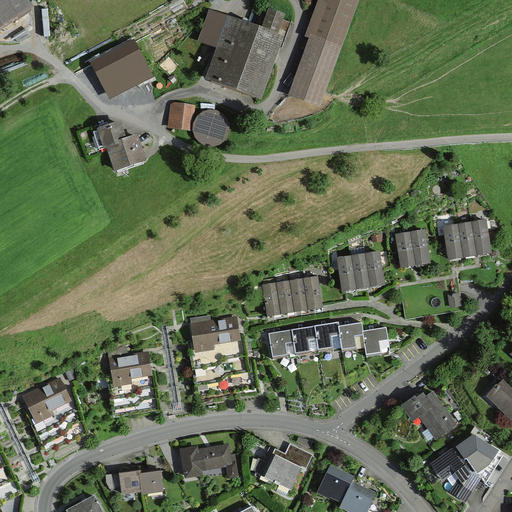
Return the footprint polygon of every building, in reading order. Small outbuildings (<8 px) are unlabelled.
[(0,0),(0,30),(32,10),(25,0),(0,0)] [(320,108),(355,0),(320,0),(288,97),(320,108)] [(260,101),(283,38),(230,19),(207,82),(260,101)] [(134,39),(90,62),(110,99),(153,77),(134,39)] [(195,107),(172,104),(169,129),(192,132),(195,107)] [(118,122),(97,129),(103,148),(107,147),(115,172),(145,162),(137,137),(124,141),(118,122)] [(485,224),(472,226),(477,255),(490,253),(485,224)] [(472,226),(459,228),(464,257),(477,255),(472,226)] [(459,228),(446,230),(451,260),(464,257),(459,228)] [(411,236),(415,266),(428,264),(424,234),(411,236)] [(402,267),(415,266),(411,236),(398,238),(402,267)] [(379,255),(366,257),(370,287),(383,285),(379,255)] [(366,257),(353,259),(357,288),(370,287),(366,257)] [(353,259),(340,261),(345,290),(357,288),(353,259)] [(317,280),(304,282),(308,311),(321,309),(317,280)] [(304,282),(291,284),(295,313),(308,311),(304,282)] [(291,284),(278,286),(282,315),(295,313),(291,284)] [(278,286),(265,288),(269,317),(282,315),(278,286)] [(236,315),(190,322),(202,403),(249,396),(236,315)] [(338,324),(315,327),(317,340),(318,350),(333,348),(331,337),(340,336),(339,328),(338,324)] [(362,325),(339,328),(340,336),(342,350),(356,349),(355,337),(363,336),(363,331),(362,325)] [(315,327),(292,330),(294,343),(295,354),(310,352),(308,341),(317,340),(315,327)] [(386,328),(363,331),(363,336),(366,355),(380,353),(379,342),(388,341),(386,328)] [(292,330),(269,333),(272,357),(286,355),(285,344),(294,343),(292,330)] [(158,412),(148,352),(107,359),(117,418),(158,412)] [(93,438),(64,376),(22,395),(50,458),(93,438)] [(511,418),(511,389),(501,379),(485,397),(510,421),(511,418)] [(416,397),(402,407),(412,421),(420,416),(436,439),(456,425),(433,392),(426,397),(424,394),(417,399),(416,397)] [(458,446),(484,484),(501,456),(472,437),(458,446)] [(196,448),(179,450),(184,479),(201,476),(200,471),(226,467),(228,478),(237,477),(234,462),(230,463),(227,446),(196,451),(196,448)] [(481,489),(484,484),(458,446),(430,464),(442,481),(453,474),(457,479),(449,492),(466,502),(476,487),(481,489)] [(0,511),(13,511),(25,507),(0,453),(0,511)] [(301,469),(271,455),(260,478),(290,492),(301,469)] [(318,494),(343,505),(352,484),(355,478),(331,467),(318,494)] [(115,495),(140,492),(138,476),(138,472),(112,475),(115,495)] [(160,473),(138,476),(140,492),(141,496),(162,493),(160,473)] [(366,511),(375,494),(352,484),(343,505),(340,510),(343,511),(366,511)] [(101,511),(94,496),(65,511),(101,511)]
